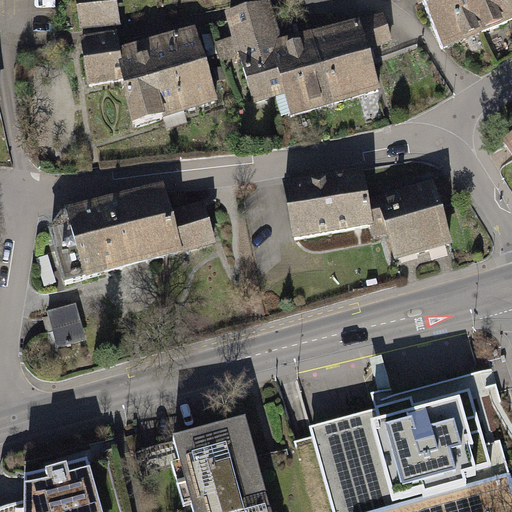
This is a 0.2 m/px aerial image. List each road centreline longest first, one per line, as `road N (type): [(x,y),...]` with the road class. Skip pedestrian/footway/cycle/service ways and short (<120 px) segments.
road 1 (secondary): [(510,287),(0,428)]
road 2 (residential): [(434,141),(392,139),(239,171),(23,192)]
road 3 (residential): [(23,192),(0,377)]
road 4 (residential): [(360,8),(398,17),(472,101)]
road 5 (residential): [(511,240),(464,162),(434,141)]
